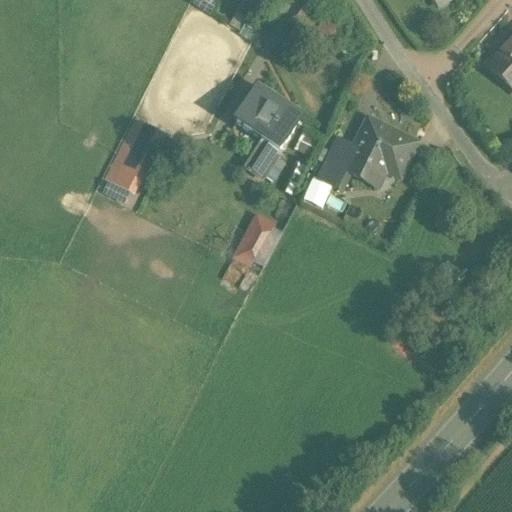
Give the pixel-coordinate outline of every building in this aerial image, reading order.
[(432,0),(438,8),(450,0),(432,0)] [(511,43),(488,69),(511,91),(511,43)] [(302,121),(258,93),(236,126),(264,144),(280,154),(302,121)] [(136,123),(106,183),(113,186),(129,194),(159,135),(136,123)] [(415,148),(369,125),(347,168),(344,175),(351,178),(376,191),(389,166),(403,173),(415,148)] [(264,144),(247,172),(262,182),(280,154),(264,144)] [(347,168),(331,160),(320,183),(342,195),(351,178),(344,175),(347,168)] [(129,194),(113,186),(108,197),(123,205),(129,194)]
